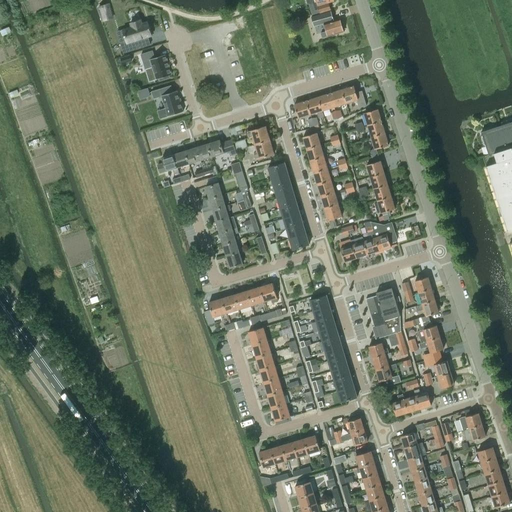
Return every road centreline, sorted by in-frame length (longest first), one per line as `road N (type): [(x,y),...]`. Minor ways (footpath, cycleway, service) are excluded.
road 1 (primary): [(0,302),(153,511)]
road 2 (residential): [(371,402),(262,434),(230,333)]
road 3 (residential): [(322,251),(216,281),(185,182)]
road 4 (unclassified): [(441,253),(380,65)]
road 5 (residential): [(254,19),(172,43),(200,130)]
road 6 (residential): [(322,251),(277,106)]
road 7 (unclassified): [(493,395),(441,253)]
road 8 (residential): [(371,402),(334,284)]
